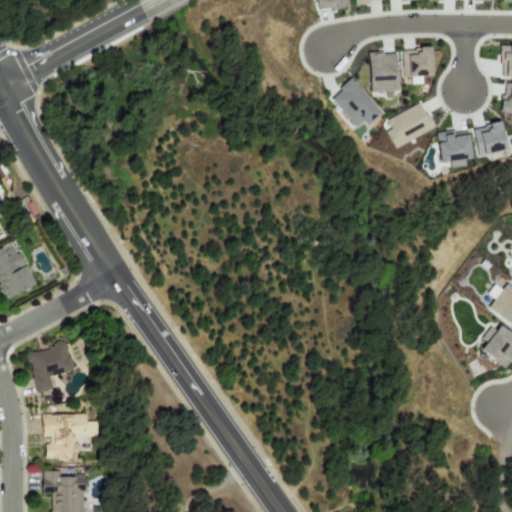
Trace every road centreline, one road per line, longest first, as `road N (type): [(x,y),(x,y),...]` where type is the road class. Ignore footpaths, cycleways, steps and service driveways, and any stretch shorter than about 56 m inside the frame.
road 1 (secondary): [(0,85),(140,8)]
road 2 (secondary): [(197,397),(111,275)]
road 3 (residential): [(462,25),(378,26),(324,50)]
road 4 (secondary): [(277,511),(197,397)]
road 5 (residential): [(0,382),(9,511)]
road 6 (residential): [(111,275),(0,338)]
